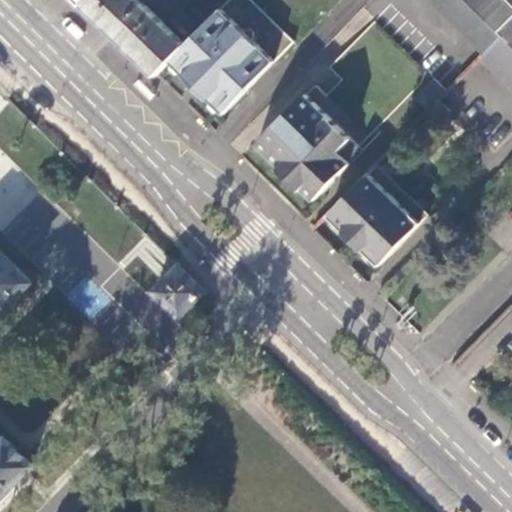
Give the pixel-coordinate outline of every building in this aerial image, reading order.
[(87,0),(83,5),(156,76),(171,60),(186,45),(139,0),(87,0)] [(296,43),(252,0),(229,0),(193,37),(186,45),(171,60),(227,115),(276,64),(296,43)] [(193,37),(229,0),(189,0),(173,17),(193,37)] [(429,0),(485,55),(502,38),(464,0),(429,0)] [(464,0),(502,38),(511,47),(511,9),(503,0),(464,0)] [(485,55),(481,60),(511,89),(511,47),(502,38),(485,55)] [(148,99),(154,94),(138,78),(133,84),(148,99)] [(417,100),(429,113),(441,101),(448,93),(436,81),(417,100)] [(314,203),(365,153),(308,97),(258,147),(314,203)] [(452,111),(441,101),(429,113),(428,114),(439,125),(452,111)] [(401,188),(378,165),(335,209),(328,217),(379,266),(429,215),(406,192),(398,201),(393,196),(401,188)] [(0,499),(34,465),(9,440),(8,441),(0,433),(0,314),(32,282),(0,251),(0,499)] [(180,316),(206,292),(180,267),(156,292),(180,316)]
